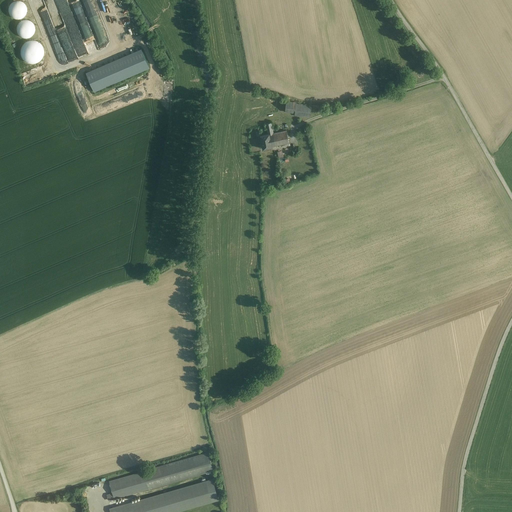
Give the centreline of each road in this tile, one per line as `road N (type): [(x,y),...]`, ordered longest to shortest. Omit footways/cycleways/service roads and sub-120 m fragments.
road 1 (residential): [(391,0),(511,197)]
road 2 (residential): [(511,321),(465,460),(459,511)]
